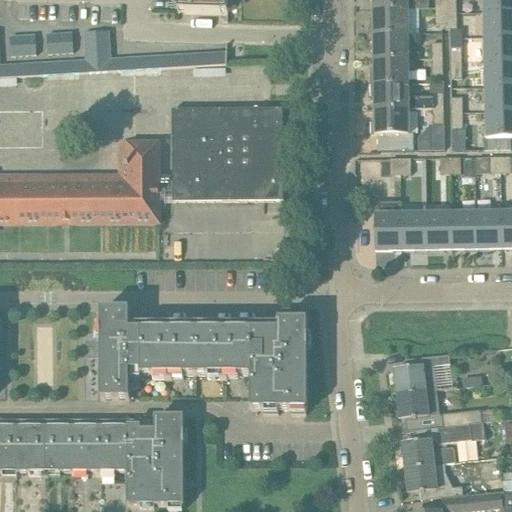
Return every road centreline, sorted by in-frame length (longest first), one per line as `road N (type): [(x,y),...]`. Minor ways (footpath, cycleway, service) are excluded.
road 1 (residential): [(0,298),(336,298)]
road 2 (residential): [(336,298),(331,0)]
road 3 (residential): [(357,511),(336,298)]
road 4 (residential): [(336,298),(511,293)]
